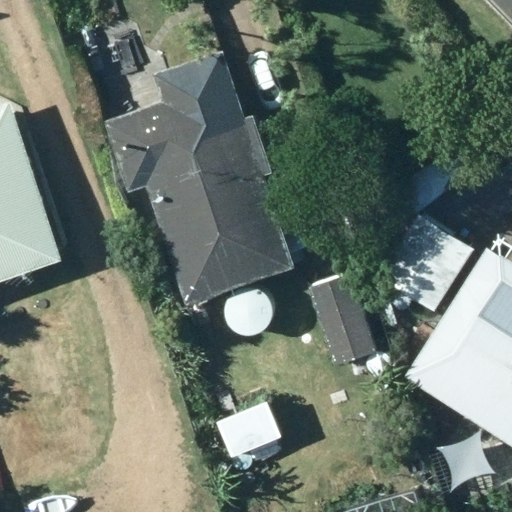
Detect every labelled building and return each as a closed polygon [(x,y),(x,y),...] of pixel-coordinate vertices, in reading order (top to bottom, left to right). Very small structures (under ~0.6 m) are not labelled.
[(154,187),(194,308),(301,273),(268,179),(275,176),(256,120),(249,122),(227,55),(160,78),(169,104),(111,124),(134,194),(154,187)] [(0,286),(66,264),(13,106),(0,109),(0,286)] [(437,314),(476,253),(423,218),(384,279),(437,314)] [(316,290),(343,369),(381,355),(354,276),(316,290)] [(511,280),(450,374),(477,392),(474,398),(511,423),(511,433),(507,442),(511,445),(511,280)]
